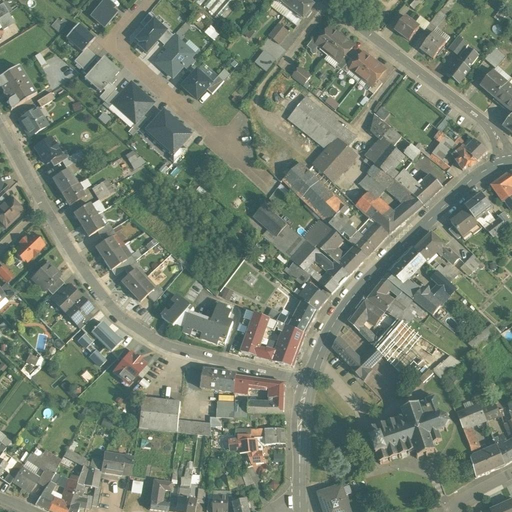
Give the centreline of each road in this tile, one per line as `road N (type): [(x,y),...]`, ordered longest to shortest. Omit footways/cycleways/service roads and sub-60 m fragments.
road 1 (residential): [(305,382),(164,346),(117,317),(43,208)]
road 2 (tertiary): [(507,162),(439,206),(342,305),(305,382)]
road 3 (residential): [(147,0),(122,28),(123,53),(268,185)]
road 4 (residential): [(324,0),(488,126),(507,162)]
road 5 (tertiary): [(305,382),(298,502)]
